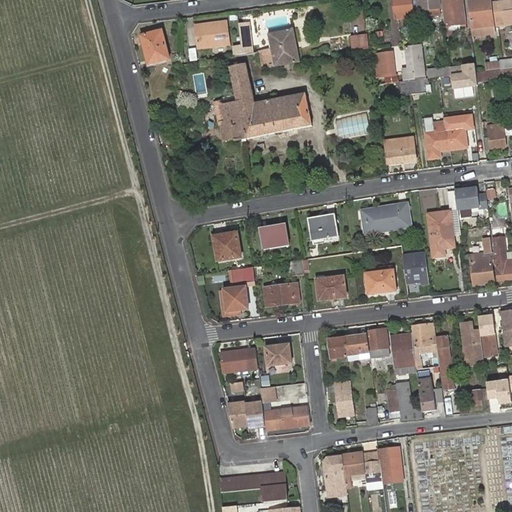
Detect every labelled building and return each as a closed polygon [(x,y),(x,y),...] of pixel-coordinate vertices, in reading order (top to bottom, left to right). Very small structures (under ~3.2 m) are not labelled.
[(400,16),(414,14),(414,11),(412,0),(393,0),(396,21),(400,20),(400,16)] [(424,11),(440,9),(439,0),(418,0),(422,25),(426,25),(425,18),(424,11)] [(460,26),(461,30),(466,30),(462,0),(443,0),(448,35),(453,35),(452,32),(452,27),(460,26)] [(484,0),(469,2),(473,29),(494,26),(491,0),(484,0)] [(495,20),(496,26),(505,25),(511,24),(511,0),(510,0),(502,1),(493,2),(495,20)] [(441,15),(440,9),(424,11),(425,18),(441,15)] [(225,21),(193,25),(197,47),(229,43),(225,21)] [(263,70),(300,62),(294,29),(269,34),(272,50),(260,52),(260,53),(263,70)] [(142,38),(148,59),(158,57),(159,62),(170,59),(163,32),(142,38)] [(366,36),(350,38),(352,51),(368,49),(366,36)] [(425,76),(422,47),(413,48),(417,77),(425,76)] [(396,82),(414,80),(410,48),(404,49),(407,70),(403,70),(404,74),(396,75),(396,82)] [(393,76),(391,54),(374,56),(376,78),(393,76)] [(239,113),(245,139),(246,138),(247,140),(313,127),(306,95),(255,105),(247,64),(231,67),(238,103),(237,103),(239,113)] [(475,65),(450,68),(453,91),(478,87),(475,65)] [(451,75),(450,69),(428,72),(429,78),(451,75)] [(477,83),(502,80),(501,70),(480,72),(477,72),(476,72),(477,83)] [(409,81),(411,95),(425,93),(423,79),(415,80),(409,81)] [(401,96),(411,95),(409,81),(399,83),(401,96)] [(235,141),(245,139),(239,113),(237,103),(222,105),(226,121),(219,122),(223,141),(235,138),(235,141)] [(173,112),(173,105),(159,107),(160,115),(173,112)] [(441,151),(467,148),(465,129),(472,128),(471,117),(445,119),(446,125),(446,131),(427,133),(430,159),(441,158),(441,151)] [(484,139),(485,151),(506,148),(505,136),(504,130),(492,131),(491,127),(488,127),(489,139),(484,139)] [(413,141),(407,142),(408,152),(415,151),(413,141)] [(408,152),(407,142),(404,142),(386,144),(387,154),(388,165),(416,161),(415,151),(408,152)] [(478,194),(477,189),(455,191),(457,213),(488,210),(486,193),(478,194)] [(494,189),(487,190),(488,197),(495,196),(494,189)] [(407,206),(377,211),(377,214),(363,217),(365,225),(368,225),(370,234),(410,228),(407,206)] [(442,250),(454,249),(450,214),(427,216),(432,259),(444,258),(442,250)] [(321,222),(310,223),(313,242),(339,237),(336,216),(321,218),(321,222)] [(492,228),(493,239),(503,237),(502,227),(492,228)] [(289,247),(286,230),(271,232),(270,229),(260,230),(264,250),(289,247)] [(213,237),(217,262),(241,258),(238,234),(213,237)] [(493,239),(496,263),(496,265),(498,281),(511,279),(511,260),(506,262),(503,237),(493,239)] [(485,254),(493,253),(492,244),(483,245),(485,254)] [(491,266),(494,265),(493,253),(485,254),(470,256),(471,264),(474,286),(484,285),(484,284),(483,283),(486,282),(494,281),(491,266)] [(425,254),(403,257),(407,284),(421,282),(421,286),(429,285),(425,254)] [(296,274),(304,273),(304,272),(302,262),(294,263),(296,274)] [(245,285),(255,283),(254,268),(243,270),(245,285)] [(245,285),(243,270),(230,272),(232,290),(245,288),(245,285)] [(393,272),(366,275),(369,295),(396,291),(393,272)] [(319,301),(346,298),(343,278),(317,281),(319,301)] [(293,294),(298,293),(297,285),(264,289),(267,308),(295,305),(293,294)] [(248,310),(245,288),(232,290),(224,291),(227,313),(240,311),(248,310)] [(227,313),(224,291),(219,292),(222,319),(241,316),(240,311),(227,313)] [(511,329),(511,312),(503,313),(506,340),(509,340),(508,335),(508,330),(511,329)] [(497,357),(493,317),(484,318),(484,320),(482,321),(486,357),(497,357)] [(462,323),(465,341),(466,351),(460,352),(462,361),(466,361),(484,358),(483,349),(480,329),(474,330),(473,322),(462,323)] [(376,331),(370,332),(369,332),(372,358),(383,356),(389,356),(388,348),(386,330),(376,331)] [(416,353),(417,363),(418,365),(422,365),(421,353),(438,351),(436,332),(415,335),(417,353),(416,353)] [(416,353),(414,335),(393,338),(396,366),(417,363),(416,353)] [(368,336),(346,339),(348,356),(370,353),(368,336)] [(454,389),(448,337),(438,338),(444,390),(454,389)] [(348,356),(346,339),(330,341),(332,360),(348,358),(348,356)] [(269,367),(292,364),(290,346),(266,348),(268,366),(269,367)] [(259,369),(256,349),(245,351),(222,354),(225,373),(247,370),(259,369)] [(370,353),(348,356),(348,358),(349,362),(371,359),(370,353)] [(417,363),(396,366),(397,373),(418,371),(418,365),(417,363)] [(511,402),(509,380),(486,383),(488,397),(496,396),(498,404),(511,402)] [(336,385),(337,392),(352,390),(351,383),(336,385)] [(407,383),(397,385),(398,390),(400,410),(410,409),(407,383)] [(433,383),(420,385),(423,408),(423,409),(424,416),(431,415),(431,411),(436,411),(435,404),(434,390),(433,383)] [(261,385),(260,400),(276,401),(277,387),(261,385)] [(434,390),(435,404),(444,403),(442,389),(434,390)] [(352,390),(337,392),(340,417),(356,415),(352,390)] [(400,410),(398,390),(388,391),(390,412),(400,410)] [(480,391),(468,393),(470,407),(482,406),(480,391)] [(458,402),(460,414),(468,414),(467,401),(458,402)] [(263,402),(246,404),(249,429),(266,427),(264,412),(263,402)] [(309,407),(264,412),(266,427),(266,431),(311,426),(309,407)] [(367,410),(369,426),(379,425),(379,423),(377,408),(367,410)] [(423,408),(410,409),(400,410),(402,421),(424,418),(424,416),(423,409),(423,408)] [(403,469),(400,450),(400,448),(379,450),(379,453),(381,472),(403,469)] [(366,474),(381,472),(379,453),(379,450),(364,453),(364,455),(366,474)] [(344,458),(346,476),(351,475),(366,474),(364,455),(364,453),(344,456),(344,457),(344,458)] [(346,476),(344,458),(344,457),(329,458),(326,462),(329,491),(347,488),(346,476)] [(381,472),(366,474),(368,490),(383,488),(381,472)] [(220,481),(221,494),(263,489),(286,486),(284,473),(220,481)] [(286,486),(263,489),(265,503),(288,501),(286,486)] [(347,489),(347,488),(329,491),(330,497),(348,495),(347,489)]
